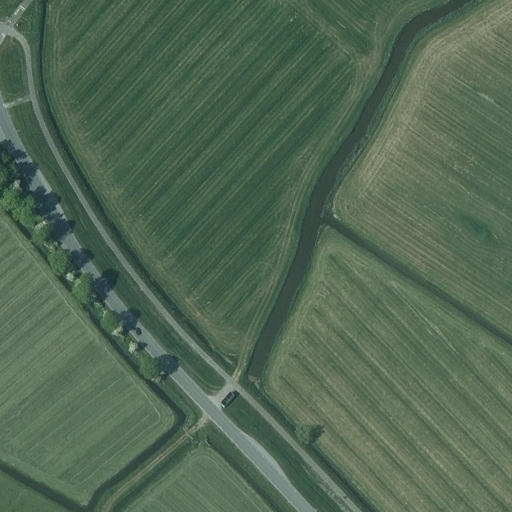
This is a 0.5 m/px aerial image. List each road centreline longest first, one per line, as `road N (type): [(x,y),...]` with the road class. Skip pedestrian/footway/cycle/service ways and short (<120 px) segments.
road 1 (primary): [(306,511),(80,259),(0,113)]
road 2 (track): [(239,366),(210,410),(104,511)]
